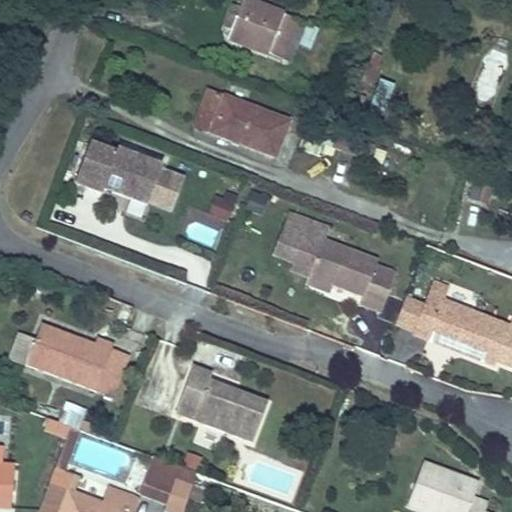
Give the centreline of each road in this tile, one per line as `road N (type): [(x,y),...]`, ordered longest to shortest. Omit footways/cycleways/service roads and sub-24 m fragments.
road 1 (residential): [(0,241),(511,421)]
road 2 (residential): [(0,173),(64,40),(73,0)]
